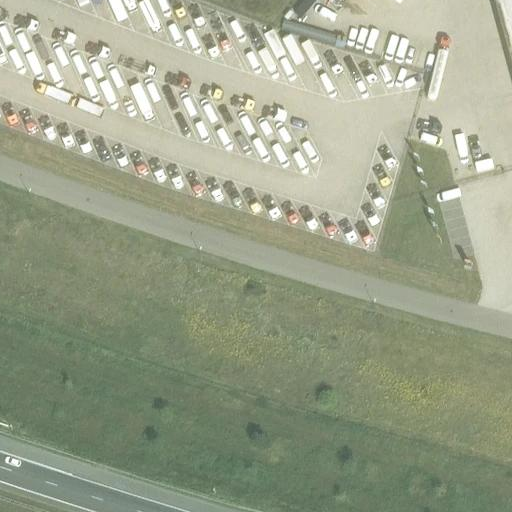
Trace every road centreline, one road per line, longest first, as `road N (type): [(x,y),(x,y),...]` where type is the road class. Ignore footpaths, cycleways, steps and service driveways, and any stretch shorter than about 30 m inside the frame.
road 1 (unclassified): [(511,323),(268,259),(0,163)]
road 2 (motorway): [(141,511),(0,462)]
